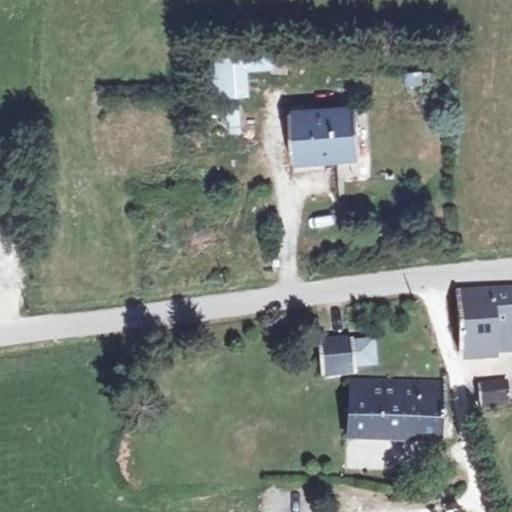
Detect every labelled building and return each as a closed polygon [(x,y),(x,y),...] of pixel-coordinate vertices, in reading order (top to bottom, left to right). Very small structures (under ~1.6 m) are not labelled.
[(248,50),(215,53),(216,73),(249,71),(248,50)] [(423,87),(423,73),(405,72),(404,86),(423,87)] [(333,111),(268,116),(270,166),(334,160),(333,111)] [(216,178),(215,166),(194,168),(195,180),(216,178)] [(455,352),(471,352),(490,351),(489,333),(511,332),(511,283),(452,289),(455,352)] [(305,337),(309,372),(344,370),(341,335),(305,337)] [(431,378),(334,378),(334,438),(431,434),(431,378)] [(481,385),(482,402),(510,401),(508,383),(481,385)] [(421,468),(384,473),(387,496),(421,492),(421,468)]
